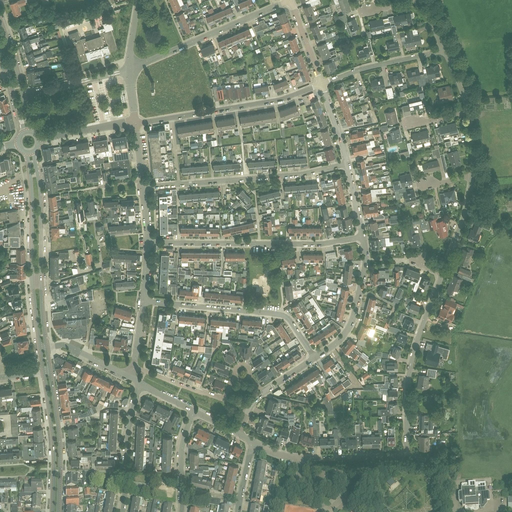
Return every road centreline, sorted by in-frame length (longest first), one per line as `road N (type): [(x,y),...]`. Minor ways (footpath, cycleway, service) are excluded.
road 1 (residential): [(148,242),(362,236)]
road 2 (residential): [(143,187),(347,163)]
road 3 (residential): [(315,358),(280,314),(143,301)]
road 4 (residential): [(135,123),(278,100),(321,84)]
road 5 (residential): [(407,456),(411,359),(441,274)]
road 6 (residential): [(129,70),(289,0)]
road 7 (residential): [(407,456),(300,459),(254,443)]
road 8 (tertiary): [(57,511),(49,370)]
road 9 (tertiary): [(43,371),(54,449),(52,511)]
road 10 (residential): [(315,358),(350,323),(365,265),(362,236)]
road 11 (residential): [(122,511),(139,384)]
road 12 (residential): [(321,84),(443,51)]
